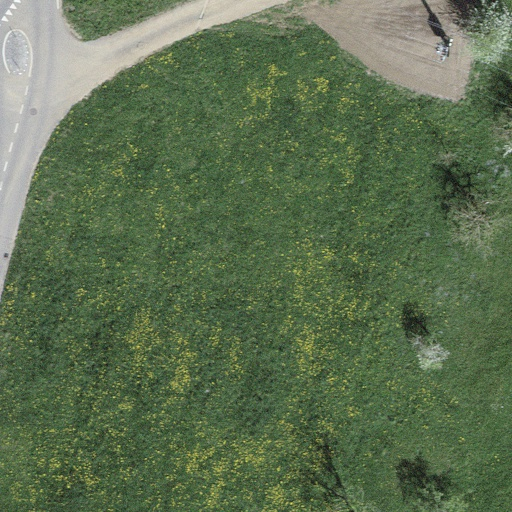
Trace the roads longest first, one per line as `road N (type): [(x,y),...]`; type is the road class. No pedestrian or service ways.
road 1 (track): [(16,86),(227,0)]
road 2 (unclassified): [(0,15),(16,47),(0,172)]
